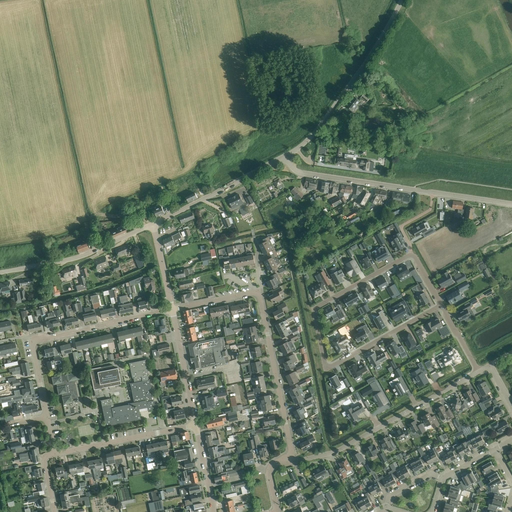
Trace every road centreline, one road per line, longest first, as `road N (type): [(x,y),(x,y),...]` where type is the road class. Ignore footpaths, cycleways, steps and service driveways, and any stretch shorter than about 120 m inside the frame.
road 1 (residential): [(406,255),(316,306),(324,364),(441,305)]
road 2 (residential): [(293,461),(257,292),(171,309)]
road 3 (unclassified): [(511,204),(297,173),(283,156)]
road 4 (residential): [(46,417),(31,341),(171,309)]
road 5 (unclassified): [(293,461),(337,451),(478,371)]
road 6 (tertiary): [(283,156),(323,121),(401,0)]
road 7 (unclassified): [(0,272),(80,256),(153,223)]
road 8 (track): [(146,226),(97,214),(0,238)]
road 9 (tertiary): [(153,223),(283,156)]
road 10 (unclassified): [(54,454),(195,424)]
